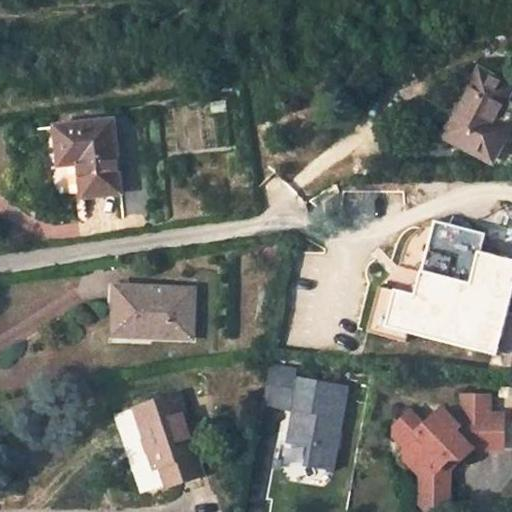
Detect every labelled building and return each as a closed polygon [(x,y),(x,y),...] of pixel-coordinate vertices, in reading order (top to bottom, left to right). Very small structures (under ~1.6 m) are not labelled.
[(511,89),(480,72),(446,137),(493,162),(510,130),(495,123),(511,89)] [(113,121),(56,127),(60,161),(79,159),(84,197),(121,193),(113,121)] [(430,300),(465,309),(480,253),(463,240),(445,245),(430,300)] [(397,291),(387,326),(497,355),(511,295),(511,260),(480,253),(465,309),(430,300),(397,291)] [(112,305),(116,305),(123,306),(123,288),(113,288),(112,305)] [(192,331),(193,291),(123,288),(123,306),(116,305),(115,328),(151,330),(151,336),(172,337),(173,331),(192,331)] [(115,335),(151,336),(151,330),(115,328),(115,335)] [(503,449),(504,442),(503,414),(490,415),(490,395),(462,394),(462,406),(452,417),(442,407),(424,426),(410,412),(394,427),(394,434),(394,436),(404,447),(404,459),(421,476),(421,494),(450,494),(450,474),(443,466),(450,459),(462,460),(473,450),(503,449)] [(179,395),(135,409),(155,471),(162,469),(169,487),(204,476),(198,457),(200,456),(179,395)] [(450,459),(443,466),(450,474),(462,460),(450,459)] [(450,511),(450,494),(421,494),(420,505),(427,511),(450,511)]
